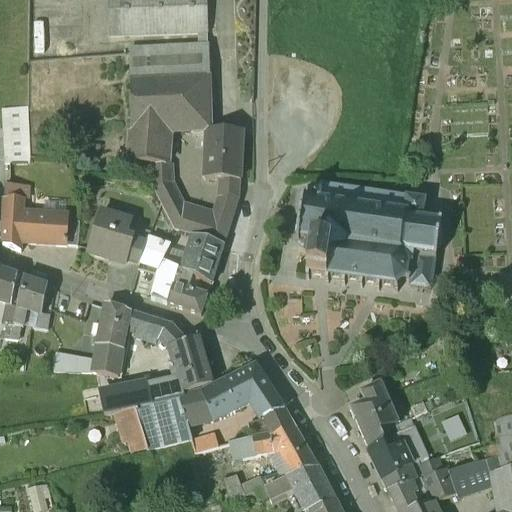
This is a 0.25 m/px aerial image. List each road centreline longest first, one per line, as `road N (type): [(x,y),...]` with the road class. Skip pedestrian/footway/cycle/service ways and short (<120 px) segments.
road 1 (residential): [(255,351),(243,275),(259,206),(266,0)]
road 2 (residential): [(255,351),(0,255)]
road 3 (residential): [(369,511),(324,421),(255,351)]
